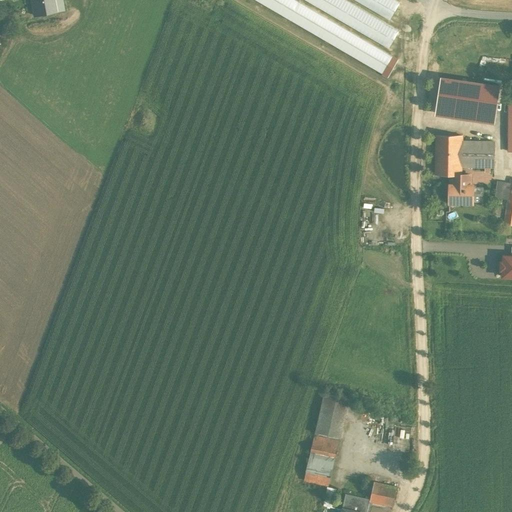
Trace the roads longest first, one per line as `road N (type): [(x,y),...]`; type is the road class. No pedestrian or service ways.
road 1 (unclassified): [(434,2),(415,161),(430,456),(407,511)]
road 2 (unclassified): [(116,511),(0,403)]
